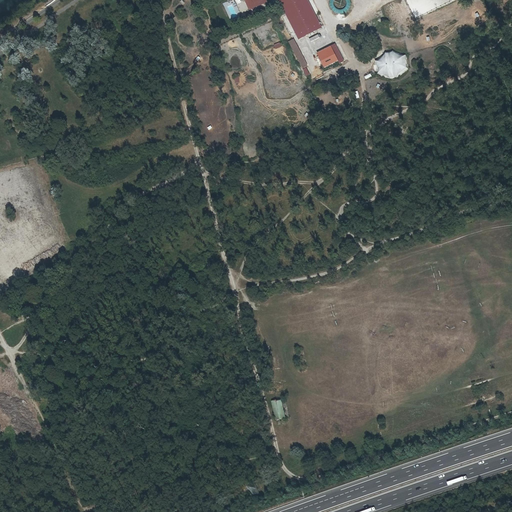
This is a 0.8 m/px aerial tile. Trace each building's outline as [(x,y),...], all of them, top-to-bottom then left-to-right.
[(309,0),(280,0),(297,31),(320,20),(309,0)] [(346,0),(332,0),(330,11),(348,15),(351,4),(346,3),(346,0)] [(309,67),(295,40),(290,43),(304,70),(309,67)] [(331,42),(318,49),(324,60),(337,53),(331,42)] [(385,54),(376,62),(377,76),(391,79),(399,77),(409,70),(407,56),(395,51),(385,54)] [(282,401),(274,402),(278,420),(286,418),(282,401)]
